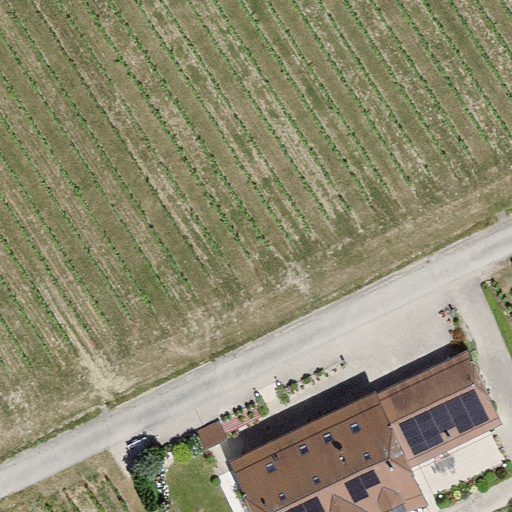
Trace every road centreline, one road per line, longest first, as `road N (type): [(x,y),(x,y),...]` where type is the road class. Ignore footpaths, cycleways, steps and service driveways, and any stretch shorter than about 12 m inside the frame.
road 1 (residential): [(511,239),(199,388)]
road 2 (track): [(199,388),(120,442),(0,497)]
